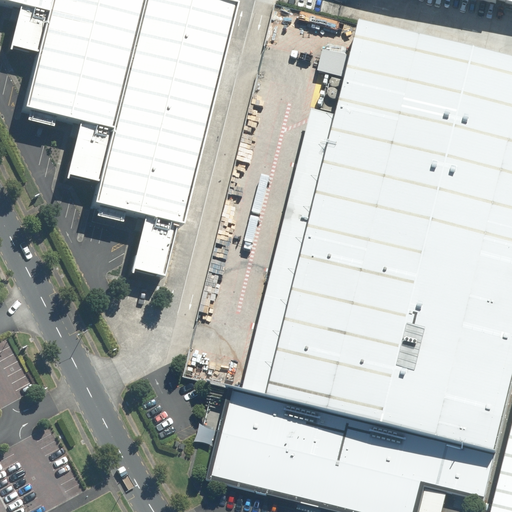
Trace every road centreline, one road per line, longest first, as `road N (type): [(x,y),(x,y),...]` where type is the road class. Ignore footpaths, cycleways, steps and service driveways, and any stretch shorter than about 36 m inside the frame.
road 1 (secondary): [(0,205),(157,511)]
road 2 (unknown): [(319,0),(511,36)]
